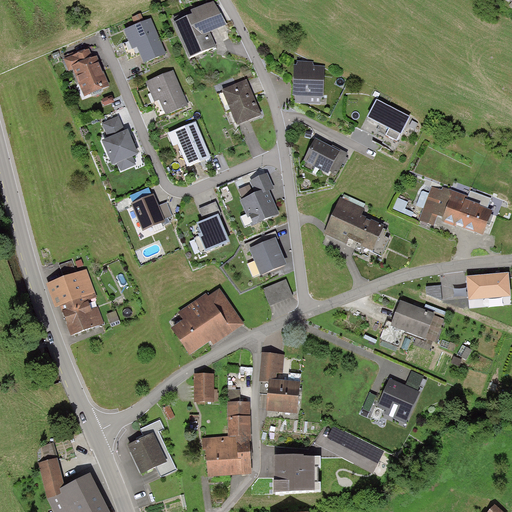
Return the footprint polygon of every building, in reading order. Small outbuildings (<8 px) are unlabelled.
[(211,32),(227,25),(213,1),(190,11),(191,14),(172,23),(188,60),(217,47),(211,32)] [(132,19),(135,26),(142,23),(140,16),(132,19)] [(162,44),(151,19),(142,23),(135,26),(125,31),(133,48),(138,46),(146,64),(167,55),(162,44)] [(71,67),(93,58),(89,49),(64,60),(69,72),(73,70),(71,67)] [(100,64),(97,56),(93,58),(71,67),(73,70),(84,97),(110,86),(100,64)] [(294,87),(293,101),(296,101),(296,103),(321,104),(321,98),(324,98),(325,65),(314,65),(314,61),(297,60),(297,65),(294,64),(294,87)] [(185,96),(173,71),(146,83),(151,93),(149,94),(159,117),(188,105),(185,96)] [(247,80),(222,91),(238,127),(263,115),(255,96),(247,80)] [(411,117),(377,100),(368,118),(384,126),(390,129),(387,135),(397,140),(400,135),(401,135),(411,117)] [(128,130),(125,131),(119,117),(102,124),(108,139),(103,141),(113,165),(118,163),(121,171),(136,164),(133,157),(139,154),(133,140),(128,130)] [(412,121),(409,127),(415,130),(418,124),(412,121)] [(196,122),(168,134),(173,147),(178,144),(187,166),(211,157),(207,148),(196,122)] [(317,139),(302,166),(312,172),(314,168),(329,176),(330,172),(335,175),(347,154),(332,145),(331,147),(317,139)] [(243,199),(240,200),(247,215),(241,218),(245,228),(251,225),(253,226),(280,214),(272,197),(269,190),(274,188),(268,173),(249,181),(251,184),(238,190),(243,199)] [(424,208),(419,221),(434,227),(438,216),(442,218),(441,222),(456,228),(457,224),(464,227),(463,228),(483,236),(488,222),(492,211),(487,209),(491,199),(470,191),(468,196),(443,187),(443,190),(432,186),(429,193),(424,208)] [(424,208),(429,193),(423,191),(422,192),(417,206),(424,208)] [(157,201),(154,194),(131,203),(143,231),(165,222),(164,220),(173,216),(167,203),(159,206),(157,201)] [(341,197),(323,234),(346,244),(349,239),(351,240),(382,255),(389,239),(385,237),(388,230),(383,228),(385,225),(363,215),(366,209),(341,197)] [(408,202),(398,198),(394,209),(411,217),(413,212),(405,209),(408,202)] [(199,209),(204,221),(218,215),(219,216),(221,215),(216,202),(199,209)] [(198,235),(199,236),(195,238),(201,252),(206,250),(207,252),(230,242),(227,234),(219,216),(218,215),(204,221),(197,224),(201,234),(198,235)] [(276,238),(249,249),(260,276),(287,264),(282,251),(276,238)] [(87,270),(47,284),(56,308),(60,307),(71,337),(106,324),(99,305),(92,308),(90,301),(97,298),(87,270)] [(508,274),(467,278),(469,301),(510,297),(508,274)] [(286,280),(264,289),(270,304),(292,296),(286,280)] [(441,286),(427,287),(427,294),(442,301),(441,286)] [(184,320),(171,329),(190,356),(211,341),(213,345),(244,324),(220,289),(208,297),(206,294),(179,313),(184,320)] [(380,339),(399,347),(405,333),(425,341),(426,338),(434,316),(435,314),(417,307),(400,301),(392,322),(387,320),(380,339)] [(445,320),(434,316),(426,338),(437,342),(445,320)] [(463,345),(458,355),(466,360),(472,350),(463,345)] [(271,380),(282,380),(284,354),(262,353),(259,382),(261,382),(268,383),(271,380)] [(454,357),(452,362),(459,366),(461,360),(454,357)] [(412,372),(406,384),(418,389),(424,377),(412,372)] [(195,374),(195,403),(214,403),(214,401),(219,401),(219,389),(214,389),(214,374),(195,374)] [(268,383),(261,382),(260,394),(268,395),(267,412),(278,413),(297,414),(301,375),(290,374),(289,381),(282,380),(271,380),(268,383)] [(402,385),(390,380),(378,407),(385,410),(383,414),(406,424),(420,393),(402,385)] [(229,402),(240,402),(240,390),(228,390),(229,402)] [(228,417),(250,417),(250,402),(240,402),(229,402),(228,402),(228,417)] [(228,417),(228,438),(249,437),(250,441),(251,441),(251,417),(250,417),(228,417)] [(137,440),(128,445),(142,475),(156,468),(161,478),(178,470),(160,432),(166,430),(161,420),(140,429),(143,436),(137,439),(137,440)] [(204,452),(206,451),(207,477),(251,475),(250,456),(250,441),(249,437),(228,438),(203,439),(204,452)] [(255,479),(255,500),(303,500),(303,482),(309,482),(309,460),(268,461),(268,458),(259,458),(259,479),(255,479)] [(60,489),(64,487),(57,459),(39,463),(48,499),(61,493),(60,489)] [(61,493),(48,499),(54,511),(109,511),(91,473),(64,487),(60,489),(61,493)]
